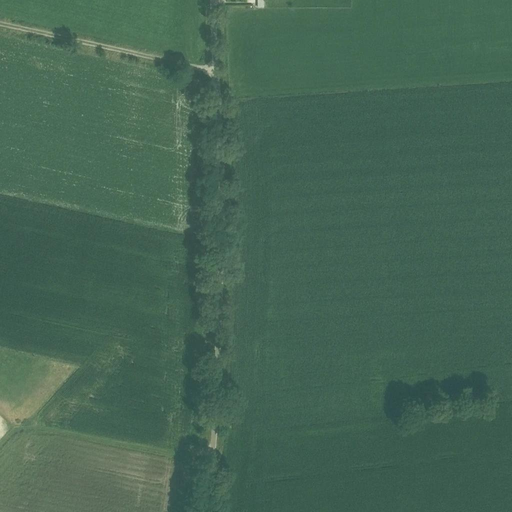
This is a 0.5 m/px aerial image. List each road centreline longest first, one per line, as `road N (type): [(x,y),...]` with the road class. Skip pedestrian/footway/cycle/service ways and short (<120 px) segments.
road 1 (unclassified): [(203,511),(219,318),(214,0)]
road 2 (track): [(0,24),(216,68)]
